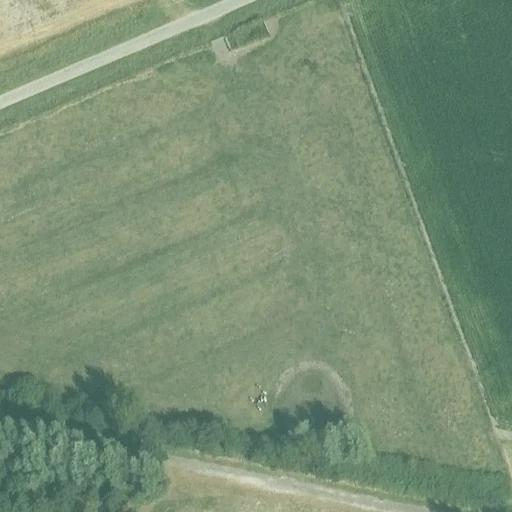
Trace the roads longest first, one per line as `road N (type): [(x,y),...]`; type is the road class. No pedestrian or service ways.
road 1 (unclassified): [(0,425),(403,511)]
road 2 (unclassified): [(0,106),(257,0)]
